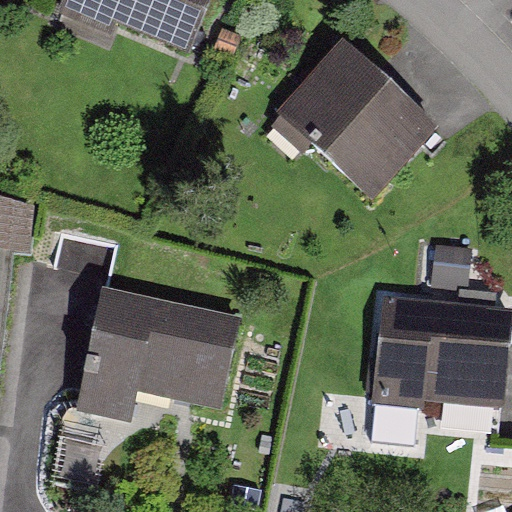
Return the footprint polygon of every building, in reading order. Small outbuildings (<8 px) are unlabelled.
[(216,0),(66,0),(59,17),(114,41),(119,31),(190,61),(216,0)] [(437,117),(346,35),(284,103),(375,185),(437,117)] [(0,255),(30,259),(36,212),(0,201),(0,255)] [(243,311),(106,285),(100,318),(83,401),(134,411),(140,377),(227,394),(243,311)] [(390,296),(377,431),(419,436),(424,386),(446,388),(443,418),(504,424),(511,345),(511,308),(495,306),(496,292),(464,289),(463,304),(390,296)]
